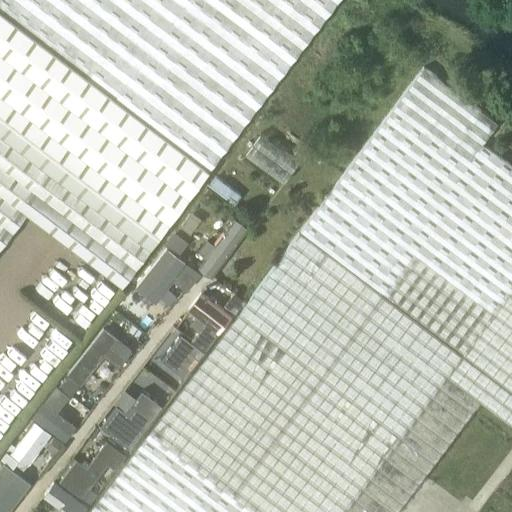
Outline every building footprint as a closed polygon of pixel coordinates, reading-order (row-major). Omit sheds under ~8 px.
[(0,0),(0,244),(23,214),(120,285),(290,63),(338,0),(0,0)] [(398,511),(480,404),(511,428),(511,165),(484,144),(501,120),(426,64),(88,511),(398,511)] [(215,240),(208,234),(198,247),(205,252),(198,262),(212,272),(247,225),(234,215),(215,240)] [(188,237),(174,227),(166,238),(180,248),(188,237)] [(138,280),(159,296),(187,259),(167,243),(138,280)] [(187,265),(180,274),(191,282),(197,274),(187,265)] [(132,286),(115,308),(135,324),(147,307),(139,301),(143,295),(132,286)] [(205,349),(232,315),(201,292),(189,308),(206,321),(192,339),(205,349)] [(131,350),(116,337),(104,328),(72,369),(59,384),(71,394),(103,353),(119,366),(131,350)] [(64,439),(76,425),(56,409),(68,393),(56,384),(33,414),(64,439)] [(113,405),(97,424),(130,449),(136,442),(129,436),(156,400),(144,391),(126,414),(113,405)] [(27,464),(50,433),(35,421),(11,452),(27,464)] [(75,458),(59,479),(90,503),(98,493),(89,486),(107,462),(115,468),(126,453),(106,439),(86,466),(75,458)] [(0,511),(5,511),(30,481),(4,461),(0,466),(0,511)] [(81,511),(86,506),(54,482),(44,495),(65,510),(63,511),(81,511)]
